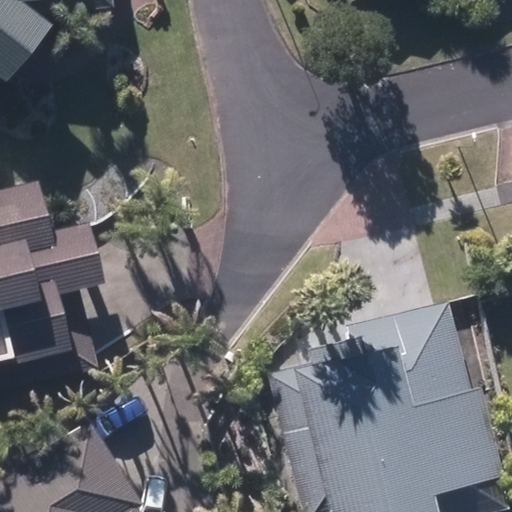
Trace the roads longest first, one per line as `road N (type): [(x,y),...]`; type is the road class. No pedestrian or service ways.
road 1 (residential): [(511,82),(301,138)]
road 2 (residential): [(301,138),(230,301)]
road 3 (residential): [(227,0),(251,77),(301,138)]
